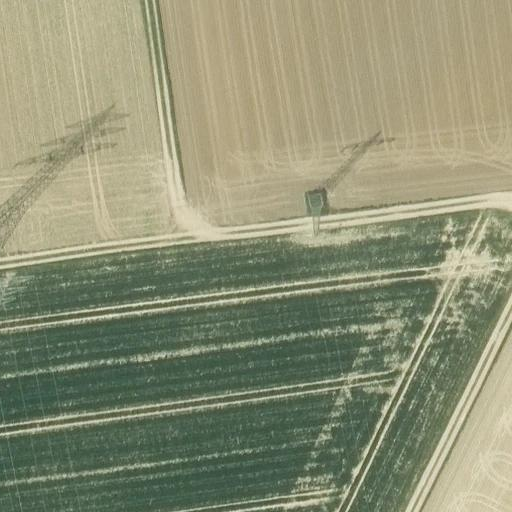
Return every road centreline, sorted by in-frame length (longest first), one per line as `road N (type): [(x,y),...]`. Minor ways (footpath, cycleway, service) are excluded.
road 1 (track): [(511,200),(0,267)]
road 2 (track): [(182,243),(146,0)]
road 3 (track): [(412,511),(511,301)]
